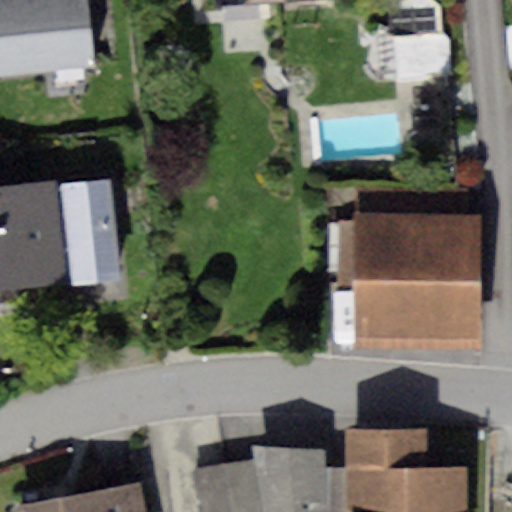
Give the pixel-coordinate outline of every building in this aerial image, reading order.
[(104,0),(0,0),(0,78),(111,68),(104,0)] [(215,0),(217,15),(347,4),(346,0),(215,0)] [(413,67),(447,72),(452,40),(418,34),(413,67)] [(55,190),(0,194),(0,300),(65,294),(55,190)] [(109,191),(63,197),(76,296),(122,290),(109,191)] [(478,235),(360,235),(360,354),(478,354),(478,235)] [(438,433),(349,435),(350,511),(467,511),(467,481),(439,481),(438,433)] [(331,511),(327,462),(261,459),(269,511),(331,511)] [(265,511),(260,471),(200,480),(204,511),(265,511)] [(144,511),(140,492),(51,511),(144,511)]
